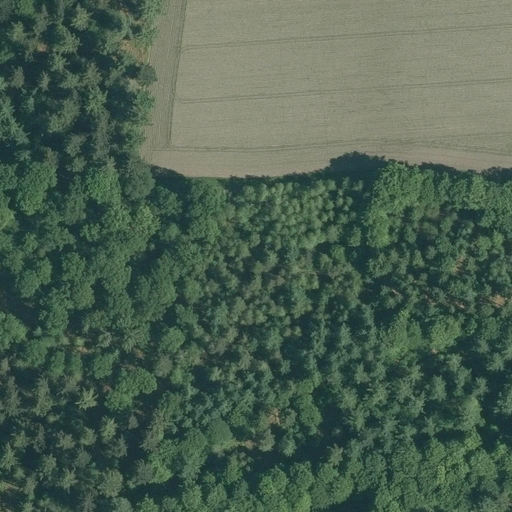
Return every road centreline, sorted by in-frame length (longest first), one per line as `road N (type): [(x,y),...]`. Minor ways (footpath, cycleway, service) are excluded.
road 1 (track): [(511,174),(422,166),(248,181),(0,158)]
road 2 (unclassified): [(184,511),(511,448)]
